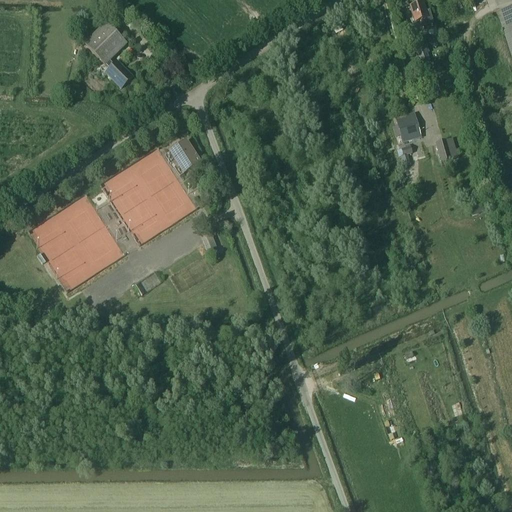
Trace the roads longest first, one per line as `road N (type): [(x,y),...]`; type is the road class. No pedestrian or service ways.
road 1 (unclassified): [(347,511),(194,93)]
road 2 (unclassified): [(0,218),(194,93)]
road 3 (track): [(511,208),(470,81),(464,35),(488,10),(482,0)]
road 4 (unclassified): [(194,93),(341,0)]
